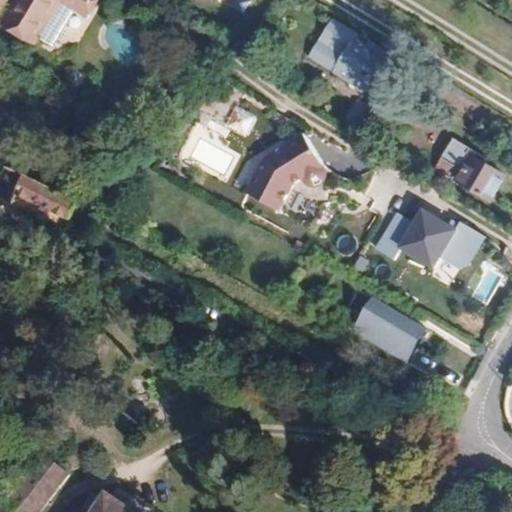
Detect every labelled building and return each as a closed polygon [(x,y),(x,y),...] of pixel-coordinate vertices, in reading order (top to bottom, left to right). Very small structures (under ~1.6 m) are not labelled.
[(0,0),(0,14),(8,0),(0,0)] [(102,0),(17,0),(2,25),(36,47),(38,43),(63,1),(89,17),(91,18),(102,0)] [(66,22),(80,31),(89,17),(63,1),(38,43),(49,50),(66,22)] [(384,62),(354,42),(359,35),(329,16),(308,51),(366,89),(384,62)] [(360,133),(375,108),(360,99),(345,123),(360,133)] [(240,107),(229,128),(246,138),(258,116),(240,107)] [(328,166),(307,132),(269,156),(247,194),(279,212),(295,183),(303,179),(306,182),(310,184),(314,184),(317,184),(321,182),(324,180),(327,177),(328,173),(328,169),(328,166)] [(475,153),(458,141),(440,168),(495,205),(511,181),(473,155),(475,153)] [(28,202),(81,227),(90,208),(21,173),(4,203),(22,212),(28,202)] [(459,228),(422,207),(414,221),(399,248),(402,249),(437,269),(443,257),(459,228)] [(399,248),(414,221),(396,211),(376,248),(396,260),(402,249),(399,248)] [(464,222),(459,228),(443,257),(461,268),(472,265),(489,236),(464,222)] [(434,324),(375,296),(356,335),(415,363),(434,324)] [(12,511),(39,511),(68,474),(42,453),(2,504),(12,511)] [(377,467),(359,488),(372,498),(380,489),(390,478),(377,467)] [(136,511),(108,494),(97,511),(85,511),(76,506),(71,511),(136,511)]
